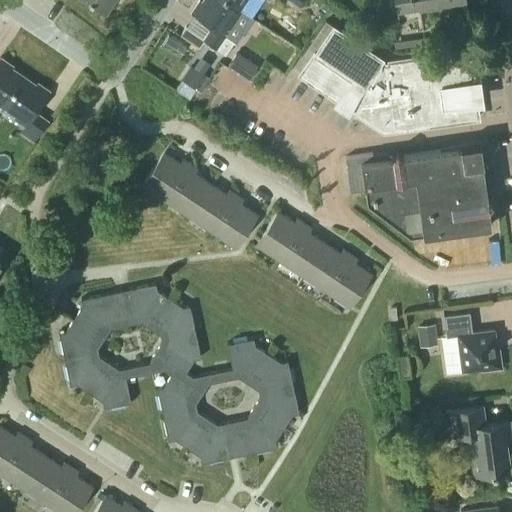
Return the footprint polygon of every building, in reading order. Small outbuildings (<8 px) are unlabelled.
[(85,0),(105,13),(113,0),(85,0)] [(252,16),(242,10),(227,0),(202,0),(202,1),(200,0),(198,0),(191,11),(212,26),(203,39),(223,52),(232,39),(235,41),(252,16)] [(227,0),(242,10),(248,0),(227,0)] [(466,0),(396,0),(398,10),(419,7),(420,10),(440,7),(440,4),(466,0)] [(478,117),(476,98),(471,99),(469,83),(473,83),(469,49),(390,60),(390,63),(386,63),(380,59),(382,56),(334,24),(326,19),(302,55),(309,60),(301,73),(381,127),(384,129),(478,117)] [(237,50),(227,65),(248,80),(259,64),(237,50)] [(200,55),(193,65),(204,72),(211,62),(200,55)] [(0,107),(1,108),(24,75),(12,67),(13,65),(0,56),(0,107)] [(193,65),(191,64),(182,78),(197,89),(207,74),(204,72),(193,65)] [(35,83),(24,75),(1,108),(26,125),(21,132),(34,140),(47,120),(35,112),(50,90),(37,81),(35,83)] [(494,201),(487,195),(483,162),(484,162),(482,150),(473,143),(461,145),(462,146),(404,154),(397,149),(392,156),(374,158),(373,152),(346,156),(351,190),(365,188),(367,203),(410,235),(491,224),(489,208),(494,201)] [(166,199),(190,163),(183,158),(180,162),(164,151),(143,183),(166,199)] [(198,168),(190,163),(166,199),(189,214),(211,182),(195,172),(198,168)] [(212,229),(236,194),(229,189),(226,193),(211,182),(189,214),(212,229)] [(244,199),(236,194),(212,229),(236,245),(257,213),(241,202),(244,199)] [(257,242),(280,258),(304,222),(297,217),(294,221),(278,211),(257,242)] [(312,227),(304,222),(280,258),(303,273),(325,242),(309,231),(312,227)] [(325,242),(303,273),(326,289),(350,253),(343,248),(340,252),(325,242)] [(357,258),(350,253),(326,289),(350,304),(371,273),(355,262),(357,258)] [(299,412),(288,359),(281,360),(256,344),(254,337),(227,342),(232,367),(193,375),(186,370),(194,358),(201,356),(190,304),(183,305),(158,288),(156,282),(81,297),(83,304),(66,330),(59,331),(70,384),(77,383),(103,400),(104,406),(131,401),(126,376),(165,368),(172,373),(164,385),(157,387),(168,439),(175,438),(201,455),(202,461),(277,446),(276,439),(293,413),(299,412)] [(58,309),(53,318),(60,322),(65,313),(58,309)] [(461,370),(482,367),(483,369),(501,367),(499,349),(496,350),(493,328),(471,331),(468,311),(442,314),(445,335),(456,334),(461,370)] [(435,324),(418,326),(420,347),(438,345),(435,324)] [(411,375),(408,353),(397,354),(400,376),(411,375)] [(511,440),(509,419),(485,423),(482,404),(450,409),(454,435),(470,432),(476,474),(510,469),(506,440),(511,440)] [(0,470),(1,472),(25,436),(18,431),(15,435),(0,424),(0,470)] [(32,440),(25,436),(1,472),(25,487),(45,455),(30,444),(32,440)] [(48,502),(71,466),(64,461),(61,465),(45,455),(25,487),(48,502)] [(79,471),(71,466),(48,502),(63,511),(74,511),(92,485),(76,475),(79,471)] [(127,511),(132,505),(124,501),(122,505),(106,494),(93,511),(127,511)]
